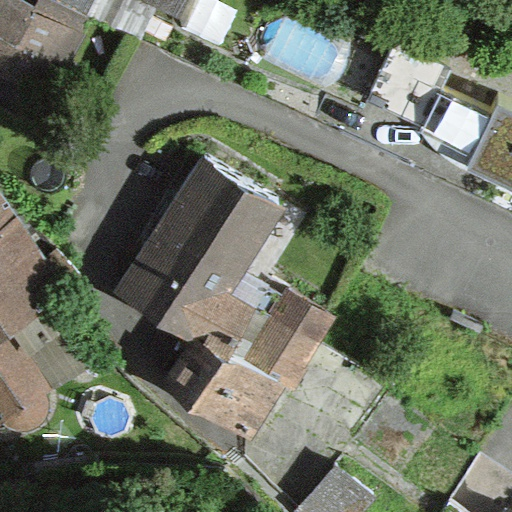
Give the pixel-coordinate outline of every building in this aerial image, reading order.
[(86,25),(35,0),(0,0),(0,65),(52,92),(86,25)] [(189,0),(143,0),(182,18),(189,0)] [(450,69),(396,43),(370,97),(424,122),(420,130),(472,154),(468,162),(511,182),(511,97),(500,92),(492,109),(442,86),(450,69)] [(289,205),(204,151),(118,286),(172,321),(205,269),(236,289),(289,205)] [(0,319),(62,274),(0,189),(0,423),(7,418),(14,428),(49,402),(0,336),(0,319)] [(205,269),(172,321),(225,355),(230,347),(259,303),(236,289),(205,269)] [(291,285),(274,313),(259,303),(230,347),(225,355),(193,405),(255,444),(337,314),(291,285)] [(369,511),(379,502),(336,462),(292,509),(295,511),(369,511)] [(511,511),(511,508),(509,511),(470,511),(453,502),(447,511),(511,511)]
